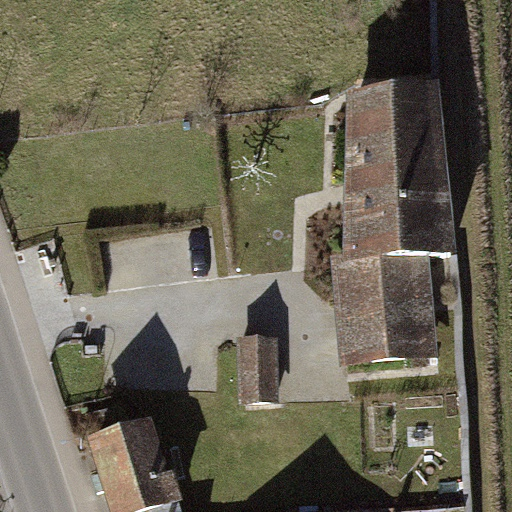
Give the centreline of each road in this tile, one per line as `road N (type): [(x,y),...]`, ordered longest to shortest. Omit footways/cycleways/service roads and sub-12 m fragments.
road 1 (track): [(445,0),(470,511)]
road 2 (unknown): [(0,351),(106,323),(281,302)]
road 3 (tertiary): [(51,511),(0,354)]
